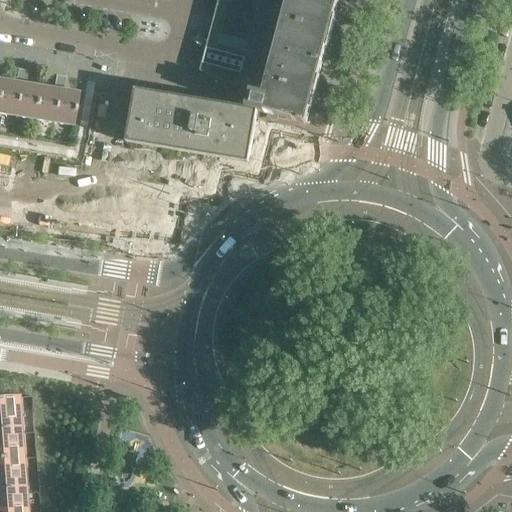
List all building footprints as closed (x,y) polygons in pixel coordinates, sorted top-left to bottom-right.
[(304,124),(337,0),(219,0),(200,72),(250,92),(246,109),(304,124)] [(0,114),(34,120),(39,87),(25,85),(27,72),(18,70),(16,83),(1,81),(0,89),(0,114)] [(72,127),(78,94),(63,91),(65,78),(56,77),(54,90),(39,87),(34,120),(72,127)] [(249,164),(258,112),(137,92),(128,142),(127,142),(127,143),(249,164)] [(0,461),(20,460),(16,399),(0,400),(0,461)] [(0,511),(24,511),(20,460),(0,461),(0,511)]
